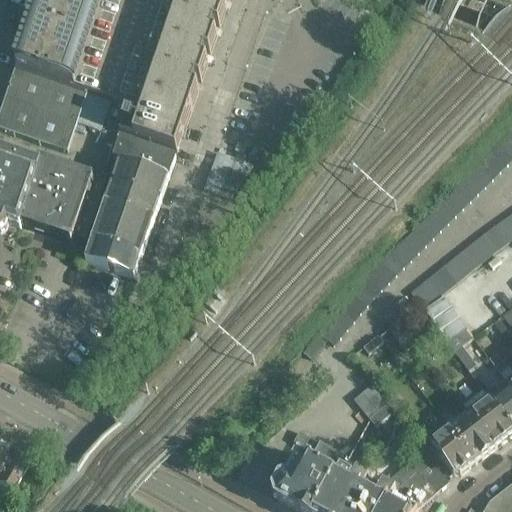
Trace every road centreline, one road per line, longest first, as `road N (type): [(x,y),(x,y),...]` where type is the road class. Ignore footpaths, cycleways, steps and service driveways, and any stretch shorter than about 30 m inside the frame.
road 1 (residential): [(49,420),(134,325),(230,89),(256,0)]
road 2 (secondary): [(216,511),(49,420)]
